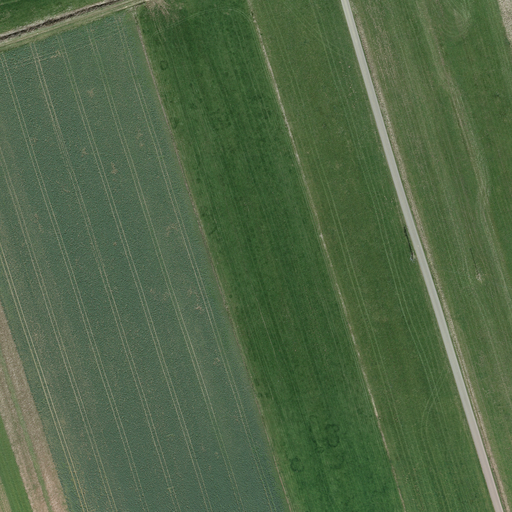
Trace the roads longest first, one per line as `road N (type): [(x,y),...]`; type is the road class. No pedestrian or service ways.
road 1 (tertiary): [(343,0),(498,511)]
road 2 (track): [(137,0),(0,46)]
